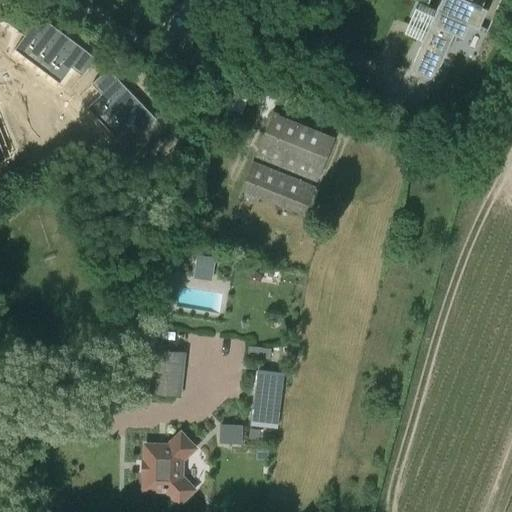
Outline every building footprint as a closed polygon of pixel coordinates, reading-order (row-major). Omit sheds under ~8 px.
[(18,0),(10,0),(0,14),(0,15),(25,35),(39,16),(18,0)] [(440,0),(410,70),(434,81),(454,35),(463,39),(470,24),(478,28),(487,8),(482,6),(484,0),(440,0)] [(25,35),(15,49),(26,58),(50,24),(39,16),(25,35)] [(50,24),(26,58),(37,66),(62,33),(50,24)] [(62,33),(37,66),(48,74),(73,41),(62,33)] [(73,41),(48,74),(59,83),(71,67),(82,75),(95,58),(73,41)] [(102,94),(88,108),(97,118),(127,89),(108,69),(92,84),(102,94)] [(247,94),(221,84),(214,101),(241,112),(247,94)] [(127,89),(97,118),(107,128),(137,99),(127,89)] [(137,99),(107,128),(116,138),(131,124),(140,134),(156,119),(137,99)] [(333,138),(272,114),(255,156),(316,180),(333,138)] [(314,187),(252,162),(241,190),(303,215),(314,187)] [(261,274),(254,269),(247,273),(246,281),(253,286),(260,282),(261,274)] [(185,352),(154,349),(149,392),(174,395),(175,383),(181,383),(185,352)] [(283,374),(257,371),(251,424),(277,427),(283,374)] [(179,434),(166,446),(143,445),(143,461),(142,461),(141,474),(143,474),(142,489),(165,490),(177,503),(191,489),(179,477),(179,460),(192,448),(179,434)]
